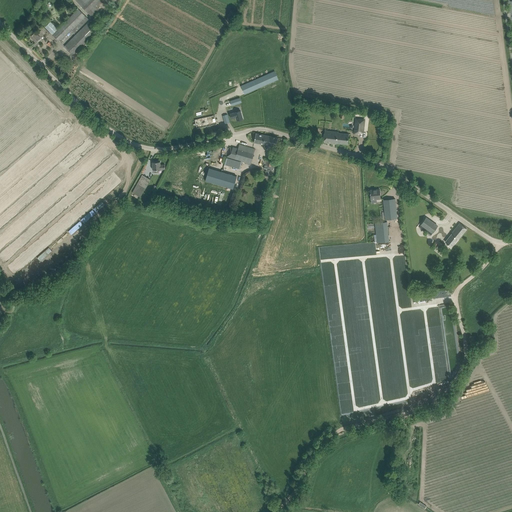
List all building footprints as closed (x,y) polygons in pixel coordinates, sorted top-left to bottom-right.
[(108,0),(75,0),(94,18),(111,2),(108,0)] [(60,42),(71,30),(73,33),(88,18),(78,8),(58,29),(51,21),(45,27),(60,42)] [(85,54),(80,49),(96,32),(91,27),(94,24),(90,20),(64,46),(79,60),(85,54)] [(37,34),(35,32),(30,36),(36,42),(41,38),(40,37),(42,36),(44,38),(50,33),(44,27),(37,34)] [(245,94),(278,79),(274,71),(242,86),(245,94)] [(242,103),(240,98),(230,101),(232,106),(242,103)] [(229,113),(228,111),(233,109),(232,106),(219,109),(221,115),(229,113)] [(237,120),(243,118),(241,111),(230,114),(232,118),(236,117),(237,120)] [(197,129),(217,124),(215,115),(195,120),(196,124),(193,124),(194,126),(196,125),(197,129)] [(360,131),(363,131),(364,119),(356,118),(355,124),(356,124),(356,130),(354,130),(354,134),(359,134),(360,134),(360,131)] [(338,131),(325,130),(323,142),(336,144),(336,143),(348,144),(349,133),(338,132),(338,131)] [(256,133),(254,142),(276,147),(278,137),(256,133)] [(229,148),(227,157),(251,164),(255,149),(239,145),(238,149),(233,148),(233,149),(229,148)] [(108,152),(108,161),(117,161),(117,152),(108,152)] [(264,168),(266,169),(265,175),(271,176),(272,170),(273,170),(274,162),(265,160),(264,165),(265,165),(264,168)] [(152,162),(153,170),(165,169),(165,165),(160,165),(160,162),(152,162)] [(237,186),(241,174),(224,169),(223,177),(225,177),(225,179),(227,180),(226,183),(237,186)] [(162,178),(162,173),(153,173),(153,178),(155,178),(156,184),(161,184),(160,178),(162,178)] [(132,193),(135,194),(132,198),(137,201),(140,196),(147,200),(150,194),(144,190),(150,179),(145,176),(146,175),(144,174),(143,175),(142,175),(132,193)] [(376,198),(376,199),(380,199),(380,189),(370,190),(370,191),(370,192),(371,198),(376,198)] [(395,199),(383,200),(385,220),(397,219),(395,199)] [(419,227),(431,236),(441,221),(429,212),(419,227)] [(389,242),(387,221),(375,223),(376,234),(374,234),(375,243),(389,242)] [(458,239),(459,239),(467,229),(460,223),(451,233),(452,234),(446,241),(452,247),(458,239)] [(433,239),(430,243),(436,247),(439,249),(442,246),(433,239)] [(400,245),(368,249),(377,313),(409,308),(400,245)]
